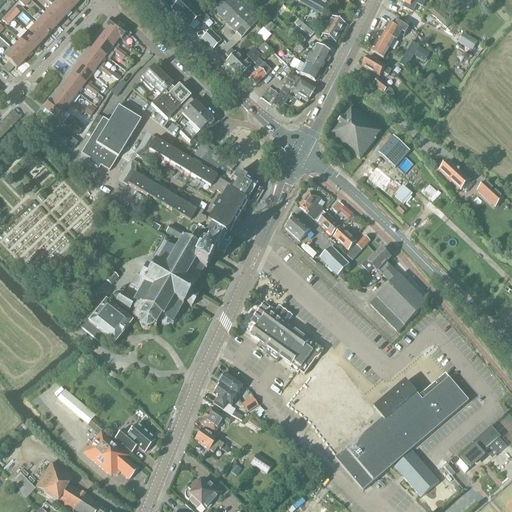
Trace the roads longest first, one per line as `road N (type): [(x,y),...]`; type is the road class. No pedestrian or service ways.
road 1 (tertiary): [(141,511),(302,150)]
road 2 (tertiary): [(511,351),(302,150)]
road 3 (unknown): [(372,511),(284,428),(254,378),(213,345)]
road 4 (unclassified): [(252,163),(249,143),(103,3)]
road 5 (tertiary): [(302,150),(142,0)]
road 6 (tertiary): [(302,150),(373,0)]
road 7 (residential): [(108,184),(79,166),(12,97)]
road 8 (unclassified): [(15,94),(103,3)]
